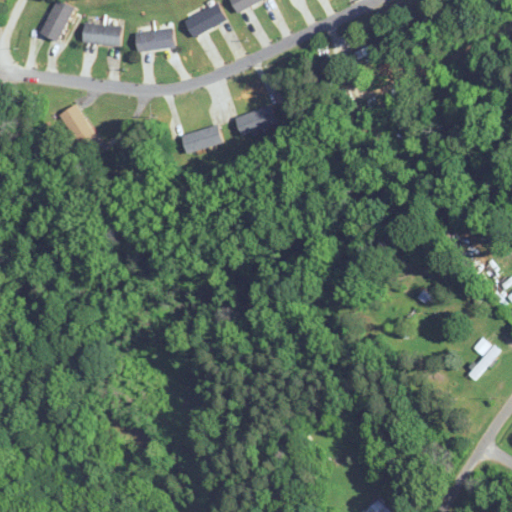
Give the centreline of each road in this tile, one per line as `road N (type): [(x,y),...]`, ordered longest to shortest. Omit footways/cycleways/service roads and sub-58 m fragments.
road 1 (residential): [(0,71),(149,91),(187,86),(377,0)]
road 2 (residential): [(436,511),(511,404)]
